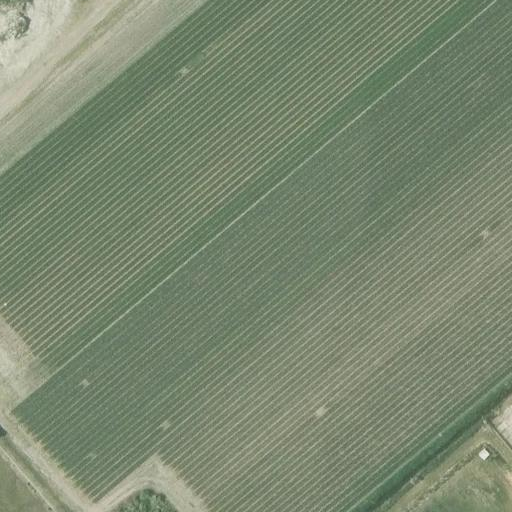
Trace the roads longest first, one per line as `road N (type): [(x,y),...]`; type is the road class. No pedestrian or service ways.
road 1 (track): [(0,108),(118,0)]
road 2 (track): [(91,511),(159,464),(200,511)]
